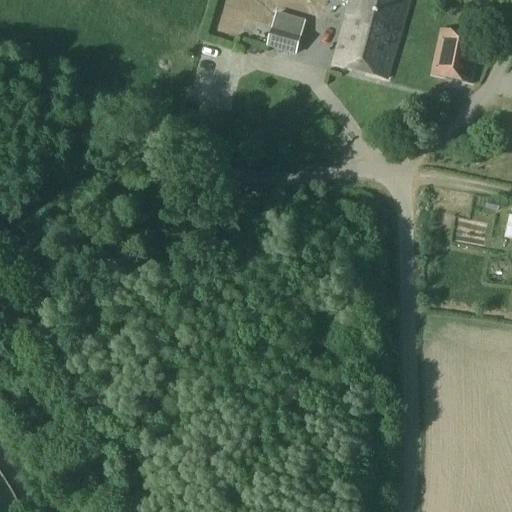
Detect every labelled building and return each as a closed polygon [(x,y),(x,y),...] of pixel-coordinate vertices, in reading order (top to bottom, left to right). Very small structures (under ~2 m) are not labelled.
[(387,79),(409,0),(352,0),(334,63),(387,79)] [(300,35),(274,27),(268,47),(295,54),(300,35)] [(441,30),(431,77),(473,85),(481,40),(441,30)] [(251,94),(252,83),(200,76),(198,86),(251,94)] [(0,260),(19,243),(0,222),(0,260)]
